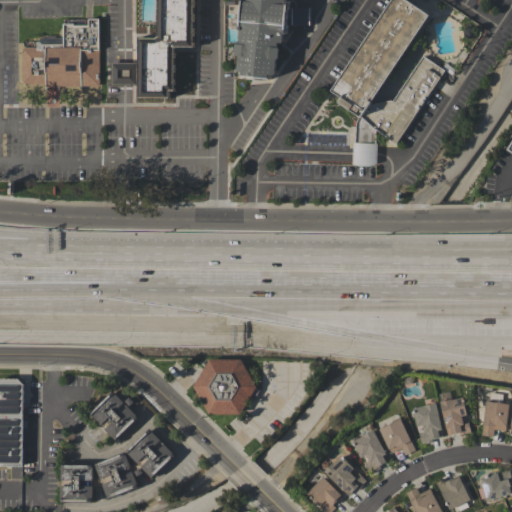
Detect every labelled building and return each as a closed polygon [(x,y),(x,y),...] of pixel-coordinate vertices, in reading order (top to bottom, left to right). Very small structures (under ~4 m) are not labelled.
[(158,0),(193,0),(193,47),(175,47),(174,91),(169,91),(169,98),(138,98),(139,38),(156,38),(158,36),(158,0)] [(239,56),(235,55),(236,44),(240,44),(240,39),(239,39),(239,30),(238,30),(240,0),(286,0),(286,1),(289,1),(288,10),(286,10),(285,25),(287,25),(287,34),(283,34),(282,43),(277,43),(277,48),(279,48),(278,59),(276,59),(275,75),(271,75),(271,79),(241,76),(241,72),(237,71),(239,56)] [(339,102),(342,97),(331,90),(391,0),(406,0),(429,15),(369,104),(372,106),(373,104),(390,101),(392,102),(398,93),(396,92),(398,89),(400,90),(422,56),(426,58),(427,56),(431,59),(429,61),(444,71),(395,143),(375,129),(374,164),(354,163),(356,127),(361,116),(339,102)] [(308,8),(290,8),(291,25),(308,25),(308,8)] [(99,86),(45,86),(45,84),(24,84),(24,82),(21,82),(21,50),(24,50),(24,47),(36,47),(36,42),(39,42),(39,38),(63,38),(63,23),(73,23),(73,25),(88,25),(88,18),(99,18),(99,86)] [(137,62),(136,85),(110,85),(111,62),(137,62)] [(240,414),(209,414),(193,386),(209,359),(241,359),(256,387),(240,414)] [(22,466),(0,466),(0,378),(18,378),(21,376),(26,381),(23,384),(22,466)] [(123,402),(129,397),(133,402),(128,407),(139,418),(116,441),(89,414),(112,391),(123,402)] [(466,414),(461,416),(463,422),(468,421),(470,432),(466,433),(466,434),(459,435),(459,434),(459,432),(447,435),(445,427),(446,427),(439,402),(451,399),(451,400),(462,397),(466,414)] [(505,431),(493,429),(492,436),(481,435),(483,424),(482,424),(485,401),(486,401),(487,399),(495,400),(495,402),(509,404),(505,431)] [(443,436),(431,439),(432,441),(425,443),(425,442),(421,443),(418,432),(423,431),(422,425),(417,426),(413,409),(423,406),(423,405),(435,402),(443,436)] [(415,450),(404,455),(401,448),(391,453),(379,429),(392,422),(391,420),(399,417),(415,450)] [(176,456),(152,478),(126,451),(149,428),(176,456)] [(390,460),(379,466),(380,468),(375,471),(374,470),(370,473),(365,463),(369,461),(366,455),(361,457),(352,442),(362,436),(373,430),(390,460)] [(95,464),(125,452),(139,488),(109,499),(95,464)] [(332,462),(333,463),(341,455),(353,468),(350,472),(354,477),(358,473),(366,480),(362,484),(363,485),(359,489),(356,487),(352,491),(352,492),(348,495),(324,471),(332,462)] [(61,464),(93,464),(92,502),(61,502),(61,464)] [(479,478),(497,472),(497,473),(508,470),(511,479),(507,481),(508,485),(509,485),(511,493),(486,501),(479,478)] [(470,499),(465,502),(468,506),(459,511),(456,506),(449,509),(436,482),(445,478),(447,481),(452,478),(453,479),(459,476),(470,499)] [(323,477),(342,496),(332,505),(335,508),(331,511),(325,511),(307,492),(323,477)] [(415,511),(405,493),(416,487),(419,494),(429,488),(442,511),(415,511)]
